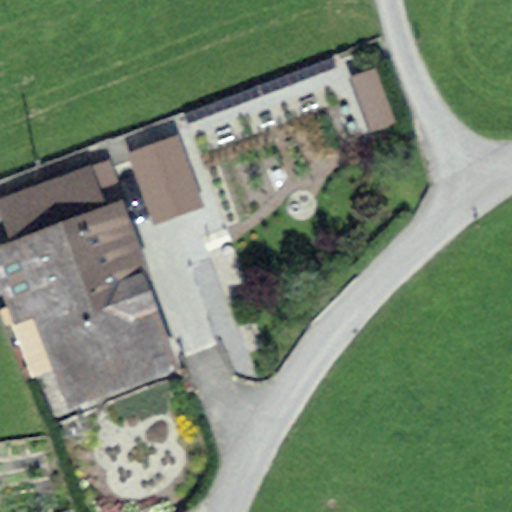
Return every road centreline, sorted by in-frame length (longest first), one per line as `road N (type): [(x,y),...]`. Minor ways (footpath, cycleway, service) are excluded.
road 1 (residential): [(511,169),(471,191),(376,280),(256,450),(230,511)]
road 2 (track): [(389,0),(416,87),(471,191)]
